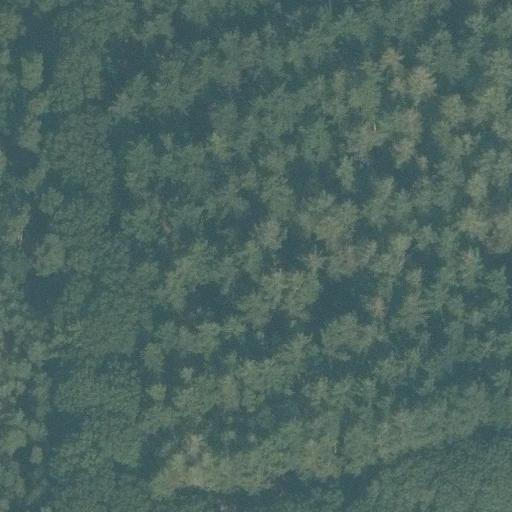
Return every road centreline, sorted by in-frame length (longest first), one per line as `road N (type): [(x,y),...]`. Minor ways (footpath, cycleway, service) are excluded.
road 1 (track): [(66,0),(102,511)]
road 2 (track): [(511,458),(286,511)]
